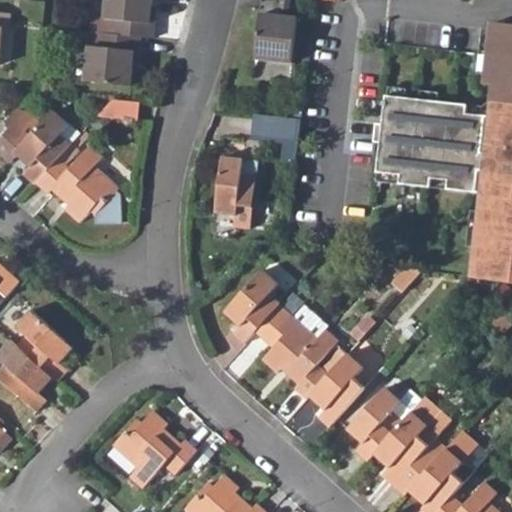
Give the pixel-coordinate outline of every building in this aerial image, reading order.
[(111,11),(109,26),(142,29),(153,30),(155,14),(150,13),(151,0),(105,0),(105,10),(104,10),(111,11)] [(280,0),(278,16),(287,17),(289,0),(280,0)] [(10,6),(0,5),(0,29),(1,21),(8,22),(10,6)] [(105,10),(91,8),(90,24),(99,25),(109,26),(111,11),(104,10),(105,10)] [(278,16),(263,14),(258,59),(293,63),(298,18),(287,17),(278,16)] [(140,45),(142,29),(109,26),(99,25),(98,37),(90,37),(86,75),(132,79),(133,60),(135,44),(140,45)] [(15,29),(7,28),(4,61),(12,61),(15,29)] [(511,284),(511,32),(499,32),(496,108),(387,96),(376,180),(480,195),(471,277),(511,284)] [(108,96),(106,114),(140,118),(142,100),(108,96)] [(18,167),(29,178),(31,176),(52,152),(65,138),(57,130),(65,119),(49,104),(11,144),(22,154),(25,152),(29,155),(18,167)] [(301,142),(304,116),(258,112),(256,137),(301,142)] [(63,162),(52,152),(31,176),(44,188),(48,183),(59,193),(66,186),(71,190),(64,197),(60,203),(74,216),(85,203),(91,209),(114,184),(89,160),(96,151),(84,139),(63,162)] [(248,159),(223,156),(216,210),(231,213),(232,208),(237,209),(235,226),(251,228),(258,173),(246,172),(248,159)] [(59,193),(64,197),(71,190),(66,186),(59,193)] [(0,283),(11,294),(22,282),(0,261),(0,283)] [(392,282),(403,292),(422,271),(384,265),(380,269),(389,277),(392,275),(395,278),(392,282)] [(244,344),(257,330),(269,341),(292,316),(280,304),(272,296),(281,286),(263,270),(225,311),(236,321),(239,319),(243,322),(233,334),(244,344)] [(511,323),(511,300),(493,322),(505,332),(511,323)] [(29,339),(21,348),(54,380),(60,385),(70,374),(57,363),(61,358),(64,362),(75,349),(35,312),(18,330),(29,339)] [(295,388),(307,399),(311,394),(330,374),(318,363),(338,341),(325,329),(317,338),(292,316),(269,341),(275,347),(263,359),(278,373),(282,368),(283,367),(289,360),(293,364),(287,372),(300,383),(295,388)] [(46,389),(54,380),(21,348),(14,342),(0,356),(0,361),(8,368),(0,376),(0,378),(39,415),(50,403),(40,395),(34,390),(40,383),(46,389)] [(318,417),(330,428),(366,388),(356,379),(365,368),(348,354),(330,374),(311,394),(321,403),(326,398),(331,402),(326,408),(318,417)] [(283,367),(287,372),(293,364),(289,360),(283,367)] [(34,390),(40,395),(46,389),(40,383),(34,390)] [(355,451),(368,462),(375,454),(403,423),(394,414),(404,404),(387,389),(349,429),(359,439),(362,435),(366,439),(355,451)] [(321,403),(326,408),(331,402),(326,398),(321,403)] [(382,477),(405,497),(410,491),(447,451),(436,441),(453,422),(426,398),(412,413),(403,423),(375,454),(384,463),(389,456),(395,462),(390,468),(382,477)] [(1,430),(6,425),(0,419),(0,457),(0,458),(15,443),(1,430)] [(177,475),(187,484),(209,460),(198,450),(194,453),(183,443),(175,451),(170,446),(178,438),(181,435),(165,421),(155,432),(150,428),(124,455),(149,477),(142,485),(156,497),(177,475)] [(418,511),(439,511),(453,497),(466,483),(456,474),(464,464),(480,447),(464,432),(448,450),(447,451),(410,491),(420,500),(426,495),(431,499),(425,505),(418,511)] [(183,443),(178,438),(170,446),(175,451),(183,443)] [(384,463),(390,468),(395,462),(389,456),(384,463)] [(267,511),(258,504),(255,508),(242,498),(235,505),(231,502),(238,494),(242,489),(226,476),(215,487),(211,483),(186,510),(188,511),(267,511)] [(465,509),(453,497),(439,511),(497,511),(490,505),(499,497),(486,485),(465,509)] [(242,498),(238,494),(231,502),(235,505),(242,498)] [(420,500),(425,505),(431,499),(426,495),(420,500)]
